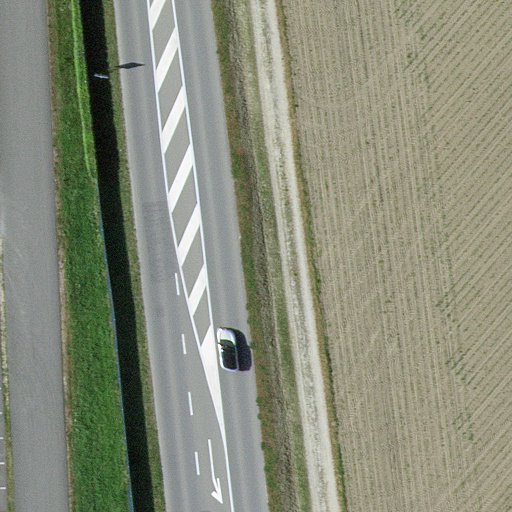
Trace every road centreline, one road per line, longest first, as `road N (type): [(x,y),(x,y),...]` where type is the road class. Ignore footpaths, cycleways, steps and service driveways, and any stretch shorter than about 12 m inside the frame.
road 1 (track): [(261,0),(326,511)]
road 2 (tertiary): [(218,511),(161,0)]
